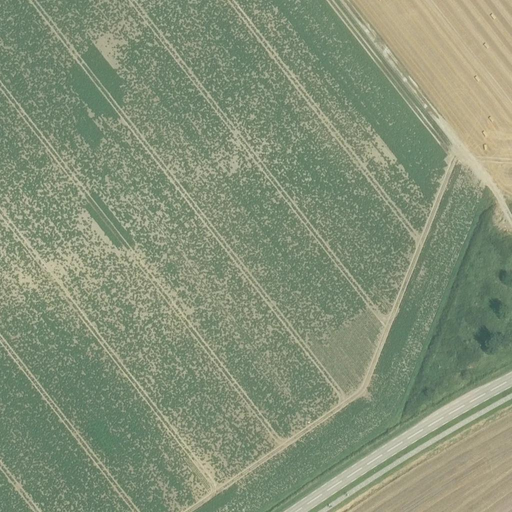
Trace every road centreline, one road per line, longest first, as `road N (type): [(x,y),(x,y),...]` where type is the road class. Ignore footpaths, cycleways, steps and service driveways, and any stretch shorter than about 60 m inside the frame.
road 1 (track): [(511,222),(346,0)]
road 2 (tertiary): [(296,511),(511,379)]
